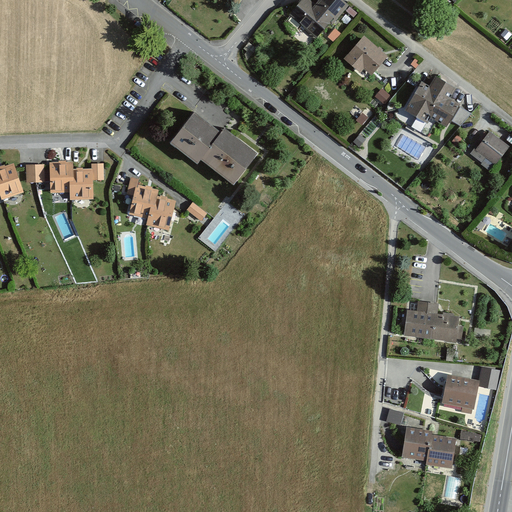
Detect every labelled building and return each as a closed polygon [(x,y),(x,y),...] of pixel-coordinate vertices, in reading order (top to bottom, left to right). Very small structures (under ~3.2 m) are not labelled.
[(306,0),(305,0),(292,15),(316,36),(331,19),(334,22),(348,5),(342,0),(322,0),(315,8),(306,0)] [(388,56),(366,36),(348,56),(362,69),(365,65),(373,72),(388,56)] [(431,87),(424,83),(411,108),(428,118),(431,112),(447,121),(457,103),(449,99),(456,87),(437,77),(431,87)] [(386,103),(391,94),(381,88),(376,97),(386,103)] [(451,119),(462,126),(471,113),(460,106),(451,119)] [(223,133),(196,112),(174,141),(198,160),(202,156),(235,182),(258,153),(227,128),(223,133)] [(508,146),(490,132),(478,148),(496,162),(508,146)] [(73,162),(52,162),(52,190),(72,189),(72,198),(93,198),(93,178),(104,178),(104,163),(93,164),(93,169),(73,169),(73,162)] [(0,190),(0,191),(3,197),(23,190),(13,164),(0,168),(0,190)] [(43,165),(28,165),(28,181),(43,180),(43,165)] [(140,179),(133,177),(129,192),(136,194),(131,212),(151,217),(149,223),(169,227),(176,200),(157,196),(159,190),(138,185),(140,179)] [(207,213),(194,203),(189,209),(202,219),(207,213)] [(421,312),(412,311),(409,334),(456,339),(458,317),(437,314),(438,304),(422,302),(421,312)] [(479,384),(496,388),(500,368),(483,365),(479,384)] [(479,381),(450,375),(444,401),(465,405),(464,411),(472,413),(479,381)] [(401,424),(404,412),(390,407),(387,420),(401,424)] [(435,432),(411,428),(407,455),(432,459),(431,463),(452,467),(456,439),(435,436),(435,432)]
